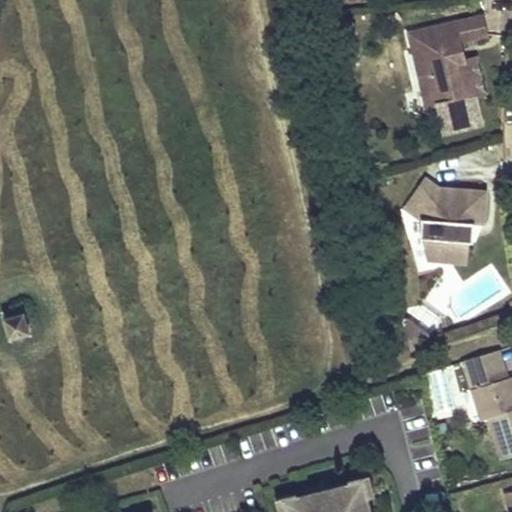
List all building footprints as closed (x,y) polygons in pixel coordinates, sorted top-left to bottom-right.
[(482,15),(407,32),(408,37),(410,44),(421,91),(425,108),(485,94),(476,57),(464,60),(457,62),(452,44),(460,42),(487,36),(482,15)] [(410,44),(408,37),(403,39),(416,92),(421,91),(410,44)] [(464,60),(460,42),(452,44),(457,62),(464,60)] [(486,191),(439,188),(426,179),(405,209),(421,220),(426,220),(424,239),(424,246),(428,260),(462,262),(467,258),(468,242),(472,242),(474,222),(483,223),(486,191)] [(10,339),(30,333),(24,313),(4,319),(10,339)] [(403,320),(406,332),(411,331),(418,337),(429,334),(410,318),(403,320)] [(406,332),(411,351),(432,344),(429,334),(418,337),(411,331),(406,332)] [(507,378),(498,350),(462,361),(481,420),(488,418),(500,459),(511,454),(511,376),(507,378)] [(361,482),(365,498),(375,495),(369,474),(348,479),(349,485),(361,482)] [(368,511),(365,498),(361,482),(349,485),(344,486),(344,483),(302,494),(303,497),(297,498),(286,501),(288,511),(368,511)] [(288,511),(286,501),(297,498),(296,493),(274,498),(278,511),(288,511)]
